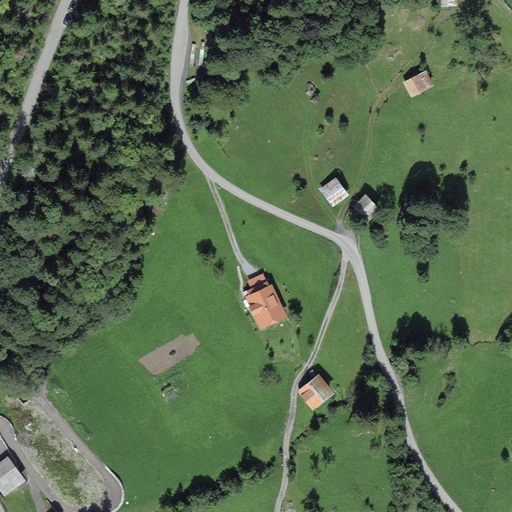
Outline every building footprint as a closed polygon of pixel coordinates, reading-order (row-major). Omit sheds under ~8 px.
[(418,77),(424,88),(431,84),(425,73),(418,77)] [(406,83),(412,94),(424,88),(418,77),(406,83)] [(346,194),(337,182),(325,191),(333,203),(346,194)] [(366,197),(356,207),(366,217),(376,208),(366,197)] [(267,282),(248,291),(263,323),(282,314),(267,282)] [(312,405),(330,391),(320,379),(302,393),(312,405)] [(9,463),(0,469),(0,485),(5,492),(22,479),(9,463)]
